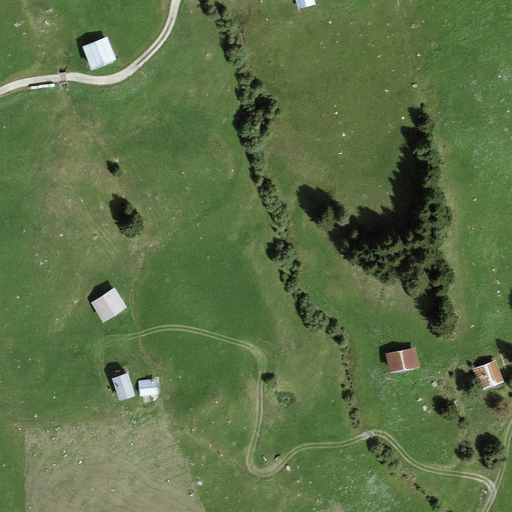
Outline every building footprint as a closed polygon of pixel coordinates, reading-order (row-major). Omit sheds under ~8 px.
[(314,0),(297,0),(301,10),(316,5),(314,0)] [(109,40),(86,49),(94,69),(117,61),(109,40)] [(118,290),(98,301),(109,323),(130,311),(118,290)] [(413,351),(389,355),(392,373),(417,369),(413,351)] [(499,362),(477,372),(485,391),(507,381),(499,362)] [(133,376),(115,382),(121,401),(139,395),(133,376)] [(159,381),(140,383),(142,398),(160,396),(159,381)]
